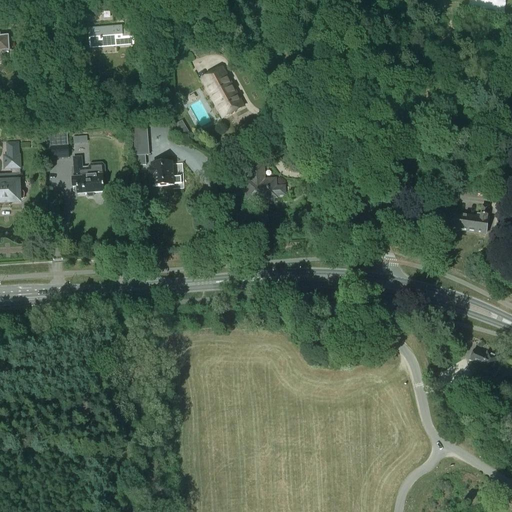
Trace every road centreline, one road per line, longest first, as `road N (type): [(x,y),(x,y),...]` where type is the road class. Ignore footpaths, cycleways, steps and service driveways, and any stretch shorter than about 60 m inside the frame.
road 1 (primary): [(0,305),(286,283),(389,292)]
road 2 (primary): [(386,279),(281,273),(0,296)]
road 3 (unclassified): [(386,279),(369,223),(250,0)]
road 4 (unclassified): [(511,487),(429,429),(413,363),(394,338),(389,292)]
road 5 (unknown): [(155,143),(190,165),(201,279)]
road 6 (primary): [(511,319),(386,279)]
road 7 (primary): [(389,292),(511,329)]
